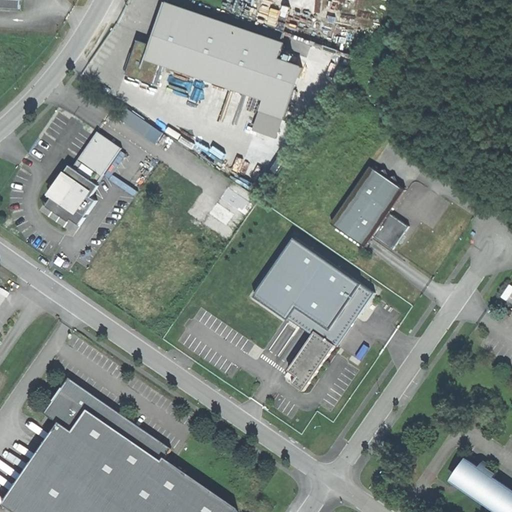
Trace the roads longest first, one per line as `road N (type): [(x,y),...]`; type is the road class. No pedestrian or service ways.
road 1 (residential): [(0,251),(330,479)]
road 2 (residential): [(502,236),(330,479)]
road 3 (residential): [(0,130),(46,87),(103,0)]
